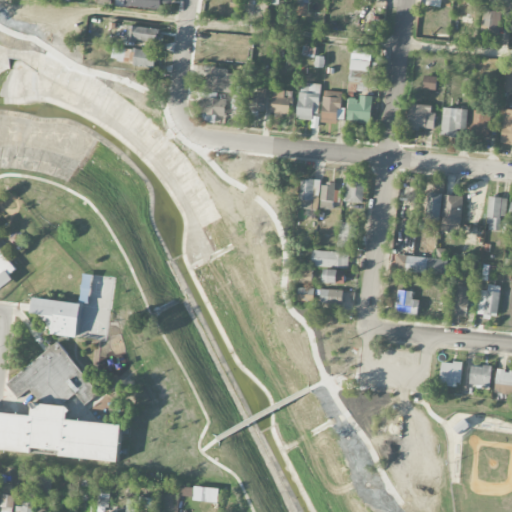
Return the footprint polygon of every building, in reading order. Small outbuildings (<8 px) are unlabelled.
[(161,8),(161,0),(124,0),(124,6),(161,8)] [(480,34),(499,36),(502,12),(483,9),(480,34)] [(159,42),(159,28),(128,26),(127,40),(159,42)] [(133,49),(112,48),(112,60),(132,61),(133,49)] [(155,69),(156,51),(135,49),(133,67),(155,69)] [(325,57),(316,56),(315,67),(324,67),(325,57)] [(348,92),(373,93),(376,61),(350,60),(348,92)] [(206,74),(206,91),(234,93),(234,71),(214,70),(214,75),(206,74)] [(511,88),(511,72),(506,72),(503,91),(511,92),(511,88)] [(423,89),(437,90),(437,76),(424,76),(423,89)] [(316,121),(320,85),(301,82),(297,119),(316,121)] [(266,88),(252,88),(251,111),(265,112),(266,88)] [(291,91),(273,90),(272,113),(290,114),(291,91)] [(322,123),(341,124),(342,92),(323,91),(322,123)] [(372,122),(372,96),(360,95),(360,98),(348,98),(347,122),(372,122)] [(225,115),(226,98),(202,97),(202,114),(225,115)] [(435,106),(409,103),(407,126),(432,129),(435,106)] [(442,135),(467,136),(468,109),(443,108),(442,135)] [(501,143),(511,144),(511,109),(505,109),(501,143)] [(490,111),(470,110),(470,136),(490,136),(490,111)] [(313,195),(320,195),(320,180),(300,179),(300,199),(313,200),(313,195)] [(364,203),(364,182),(346,181),(346,202),(364,203)] [(320,208),(335,209),(337,184),(322,183),(320,208)] [(440,220),(442,194),(425,193),(423,219),(440,220)] [(441,231),(459,233),(463,197),(445,195),(441,231)] [(487,230),(500,231),(501,217),(506,217),(507,198),(489,197),(487,230)] [(355,245),(355,223),(339,222),(338,244),(355,245)] [(0,286),(18,273),(0,249),(0,286)] [(348,268),(349,252),(312,251),(311,266),(348,268)] [(395,257),(395,272),(451,274),(452,259),(395,257)] [(312,284),(313,268),(299,268),(299,283),(312,284)] [(344,284),(345,270),(324,269),(323,283),(344,284)] [(499,316),(500,286),(488,285),(488,290),(479,290),(479,316),(499,316)] [(469,287),(456,286),(455,316),(468,316),(469,287)] [(311,302),(312,288),(299,287),(298,301),(311,302)] [(344,304),(344,290),(321,289),(321,303),(344,304)] [(413,291),(397,291),(397,314),(419,315),(419,300),(413,300),(413,291)] [(81,303),(33,298),(32,313),(54,315),(52,335),(78,337),(81,303)] [(0,449),(31,452),(34,449),(59,451),(64,458),(120,461),(122,424),(68,420),(69,408),(65,402),(77,394),(85,406),(99,396),(62,343),(6,382),(18,399),(31,390),(38,400),(33,403),(33,415),(0,412),(0,449)] [(441,385),(460,386),(461,363),(441,362),(441,385)] [(491,366),(471,366),(470,384),(491,385),(491,366)] [(511,394),(511,371),(496,370),(495,394),(511,394)] [(193,500),(218,503),(219,489),(195,486),(193,500)] [(14,495),(1,494),(0,507),(13,508),(14,495)]
